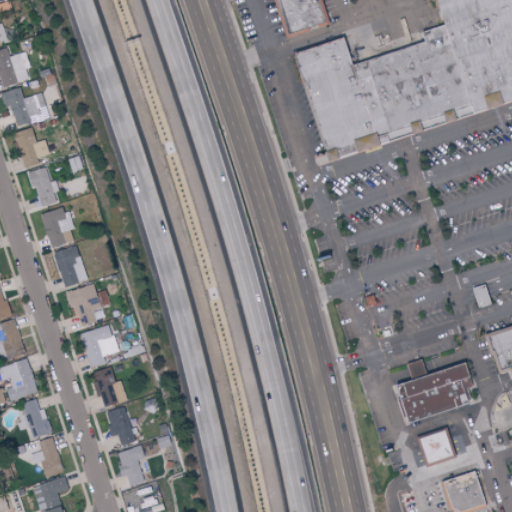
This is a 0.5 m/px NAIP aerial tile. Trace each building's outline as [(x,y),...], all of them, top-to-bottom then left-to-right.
[(274,0),(318,0),(326,26),(287,37),(274,0)] [(511,100),(328,159),(297,56),(345,38),(355,68),(426,43),(419,29),(442,22),(434,0),(511,0),(511,100)] [(30,79),(27,69),(31,67),(26,52),(10,57),(7,48),(0,50),(0,80),(2,88),(30,79)] [(42,93),(24,99),(19,87),(0,93),(0,95),(4,107),(10,105),(17,127),(31,122),(29,116),(48,110),(42,93)] [(45,141),(34,143),(32,128),(16,131),(22,168),(38,165),(37,157),(48,156),(45,141)] [(27,171),(30,188),(37,187),(40,206),(56,204),(54,193),(58,192),(57,181),(49,182),(46,168),(27,171)] [(50,248),(73,242),(69,230),(72,229),(65,207),(40,215),(50,248)] [(78,247),(54,251),(61,287),(85,282),(78,247)] [(0,282),(0,320),(8,318),(0,282)] [(473,287),(486,283),(492,302),(479,306),(473,287)] [(79,326),(105,320),(102,307),(109,305),(105,291),(99,292),(97,284),(68,291),(71,308),(75,307),(79,326)] [(365,296),(374,293),(377,302),(368,305),(365,296)] [(0,360),(25,354),(16,321),(0,324),(0,360)] [(117,353),(112,326),(82,332),(88,367),(105,364),(104,356),(117,353)] [(382,330),(384,336),(392,334),(390,328),(382,330)] [(486,337),(511,328),(511,370),(501,374),(486,337)] [(38,393),(28,359),(0,367),(0,375),(2,381),(10,379),(12,387),(6,389),(10,401),(38,393)] [(398,385),(413,380),(408,363),(421,359),(427,374),(465,362),(473,386),(468,387),(471,399),(468,400),(469,402),(409,421),(398,385)] [(126,400),(120,381),(114,383),(109,367),(92,372),(104,407),(126,400)] [(31,437),(49,435),(46,409),(38,410),(37,401),(17,403),(21,430),(30,429),(31,437)] [(105,412),(110,437),(118,435),(120,445),(134,443),(127,407),(105,412)] [(417,436),(447,426),(457,456),(427,466),(417,436)] [(157,436),(157,448),(174,447),(173,436),(157,436)] [(43,477),(61,474),(54,438),(39,441),(41,452),(30,454),(32,464),(41,462),(43,477)] [(143,459),(139,446),(116,453),(120,466),(117,467),(120,478),(126,476),(128,486),(143,482),(136,461),(143,459)] [(441,481),(475,470),(487,505),(466,511),(457,511),(450,508),(441,481)] [(39,485),(41,490),(34,492),(40,511),(63,511),(57,493),(68,490),(65,477),(39,485)] [(5,511),(9,511),(5,497),(0,498),(0,511),(5,511)]
